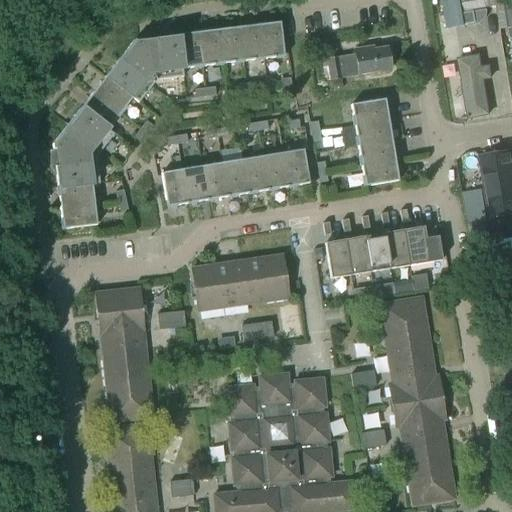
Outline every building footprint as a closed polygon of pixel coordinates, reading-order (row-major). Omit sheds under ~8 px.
[(459,0),(461,11),(495,5),(494,0),(459,0)] [(511,1),(498,3),(501,27),(509,26),(511,24),(511,1)] [(279,23),(258,26),(262,60),(283,57),(279,23)] [(262,60),(258,26),(238,28),(242,62),(262,60)] [(242,62),(238,28),(217,31),(222,65),(242,62)] [(222,65),(217,31),(197,33),(201,67),(222,65)] [(201,67),(197,33),(177,36),(181,70),(182,70),(201,67)] [(181,70),(177,36),(131,41),(104,76),(132,98),(131,99),(132,99),(134,96),(140,101),(156,81),(183,78),(182,70),(181,70)] [(354,56),(319,62),(322,82),(329,81),(330,86),(342,84),(341,79),(350,77),(349,77),(358,76),(389,71),(385,48),(372,50),(372,47),(354,50),(354,56)] [(478,57),(458,60),(467,118),(488,115),(482,79),(490,78),(488,67),(480,68),(478,57)] [(132,98),(104,76),(92,93),(119,114),(132,99),(131,99),(132,98)] [(290,86),(289,78),(279,79),(280,87),(290,86)] [(254,83),(244,84),(245,92),(255,90),(254,83)] [(245,92),(244,84),(234,85),(235,93),(245,92)] [(213,87),(204,89),(205,96),(214,95),(213,87)] [(205,96),(204,89),(193,90),(194,98),(205,96)] [(119,114),(92,93),(79,109),(106,130),(107,130),(119,114)] [(387,121),(384,100),(350,106),(353,126),(387,121)] [(106,131),(107,130),(106,130),(79,109),(51,145),(57,189),(91,185),(99,184),(96,157),(112,136),(106,131)] [(300,121),(288,122),(288,130),(298,129),(298,123),(300,123),(300,121)] [(390,141),(387,121),(353,126),(357,147),(390,141)] [(145,122),(139,130),(145,134),(151,126),(145,122)] [(265,122),(255,124),(256,131),(267,129),(265,122)] [(309,123),(310,133),(319,132),(317,122),(309,123)] [(256,131),(255,124),(245,125),(246,133),(256,131)] [(225,129),(216,130),(217,137),(226,136),(225,129)] [(145,134),(139,130),(133,138),(139,142),(145,134)] [(217,137),(216,130),(205,132),(206,139),(217,137)] [(320,142),(319,132),(310,133),(312,143),(320,142)] [(185,136),(175,137),(176,144),(186,143),(185,136)] [(176,144),(175,137),(165,139),(166,146),(176,144)] [(394,161),(390,141),(357,147),(360,167),(394,161)] [(302,150),(282,154),(287,188),(308,184),(302,150)] [(507,153),(480,158),(490,218),(511,213),(511,164),(510,155),(507,153)] [(287,188),(282,154),(262,157),(267,191),(287,188)] [(267,191),(262,157),(241,161),(247,194),(267,191)] [(247,194),(241,161),(221,164),(227,198),(247,194)] [(397,182),(394,161),(360,167),(363,187),(397,182)] [(315,163),(317,173),(325,172),(323,162),(315,163)] [(227,198),(221,164),(201,167),(206,201),(227,198)] [(206,201),(201,167),(180,171),(186,205),(206,201)] [(186,205),(180,171),(160,174),(166,208),(186,205)] [(326,182),(325,172),(317,173),(319,183),(326,182)] [(93,205),(91,185),(57,189),(59,209),(93,205)] [(114,192),(116,202),(124,200),(122,191),(114,192)] [(127,210),(124,200),(116,202),(118,212),(127,210)] [(96,226),(93,205),(59,209),(62,230),(96,226)] [(405,211),(399,212),(401,224),(407,223),(406,222),(405,211)] [(385,215),(379,216),(381,228),(387,227),(385,215)] [(366,218),(360,219),(362,231),(368,230),(366,218)] [(347,221),(340,222),(342,234),(348,233),(347,221)] [(422,229),(410,231),(408,222),(406,222),(407,223),(401,224),(403,232),(409,268),(441,262),(437,238),(424,241),(422,229)] [(327,224),(321,225),(323,237),(329,236),(327,224)] [(409,268),(403,232),(383,235),(389,271),(409,268)] [(389,271),(383,235),(363,239),(369,274),(389,271)] [(369,274),(363,239),(344,242),(349,277),(369,274)] [(349,277),(344,242),(324,245),(330,281),(349,277)] [(281,256),(191,270),(197,312),(287,299),(281,256)] [(433,278),(421,281),(424,293),(436,290),(433,278)] [(138,289),(95,294),(109,423),(152,419),(138,289)] [(421,298),(378,305),(391,384),(388,385),(395,429),(398,428),(411,507),(453,500),(441,421),(444,421),(436,377),(433,377),(421,298)] [(182,313),(156,315),(157,330),(183,328),(182,313)] [(269,322),(239,327),(242,342),(272,338),(269,322)] [(372,372),(349,375),(351,389),(374,386),(372,372)] [(235,493),(212,495),(213,511),(339,511),(355,511),(352,482),(329,485),(328,478),(330,478),(328,450),(326,450),(325,443),(327,443),(325,415),(322,415),(322,408),(324,408),(321,380),(293,382),(293,385),(287,385),(286,375),(258,378),(259,388),(252,389),(252,386),(224,389),(226,417),(228,417),(229,424),(227,424),(229,452),(231,452),(232,458),(230,459),(233,487),(235,487),(235,493)] [(155,511),(146,425),(103,430),(112,511),(155,511)] [(382,432),(359,435),(361,450),(384,446),(382,432)] [(18,450),(4,452),(5,463),(19,461),(18,450)] [(190,480),(168,483),(170,499),(192,496),(190,480)]
